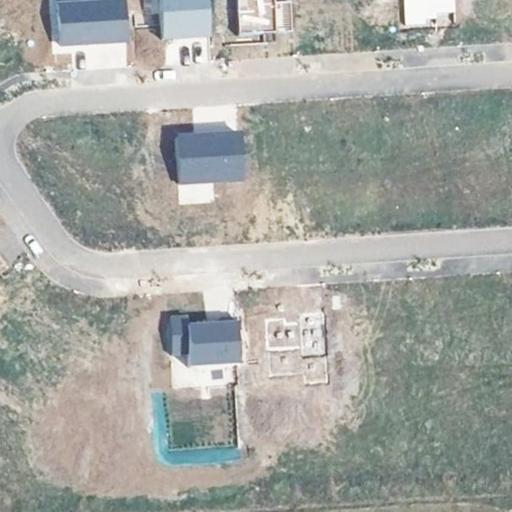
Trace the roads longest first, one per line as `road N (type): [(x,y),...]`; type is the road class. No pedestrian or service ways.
road 1 (residential): [(0,158),(60,246),(104,266),(511,242)]
road 2 (residential): [(511,75),(53,102),(0,122)]
